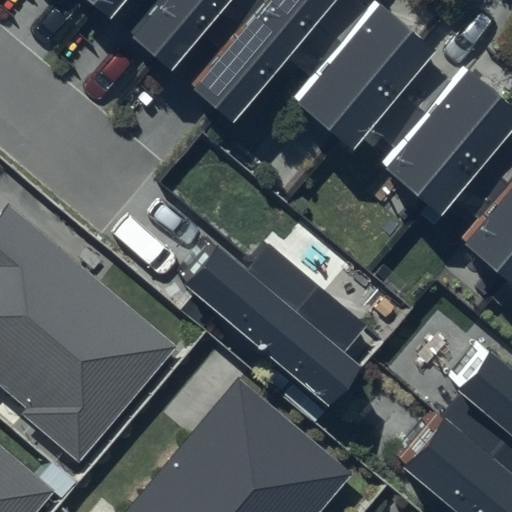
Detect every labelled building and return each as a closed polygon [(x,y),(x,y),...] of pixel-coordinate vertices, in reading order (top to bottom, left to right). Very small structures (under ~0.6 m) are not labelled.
[(94,0),(234,118),(286,58),(308,77),(290,98),(353,151),(370,130),(392,149),(377,166),(434,215),(450,197),(476,218),(459,238),(511,282),(511,133),(506,128),(511,121),(511,110),(462,69),(451,81),(425,60),(434,49),(375,0),(370,0),(365,6),(357,0),(94,0)] [(177,344),(6,202),(0,208),(0,394),(80,461),(177,344)] [(366,325),(270,245),(248,270),(219,246),(185,286),(330,407),(363,368),(343,352),(366,325)] [(511,511),(511,368),(479,341),(448,378),(454,384),(394,454),(462,511),(511,511)] [(318,511),(351,474),(237,378),(124,511),(318,511)] [(0,511),(28,511),(52,484),(0,440),(0,511)]
